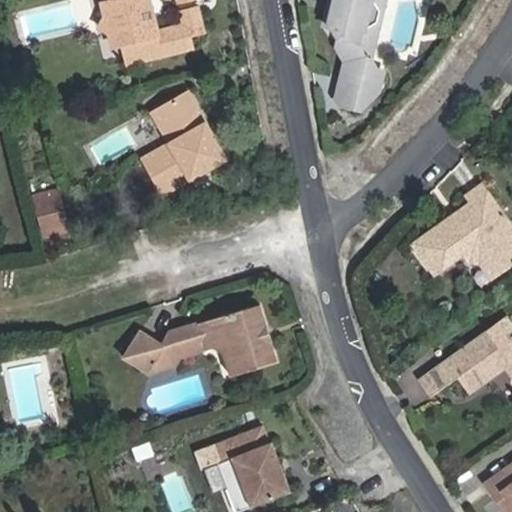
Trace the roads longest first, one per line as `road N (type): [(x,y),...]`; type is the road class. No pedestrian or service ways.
road 1 (residential): [(320,239),(449,511)]
road 2 (residential): [(320,239),(511,34)]
road 3 (residential): [(280,0),(320,239)]
